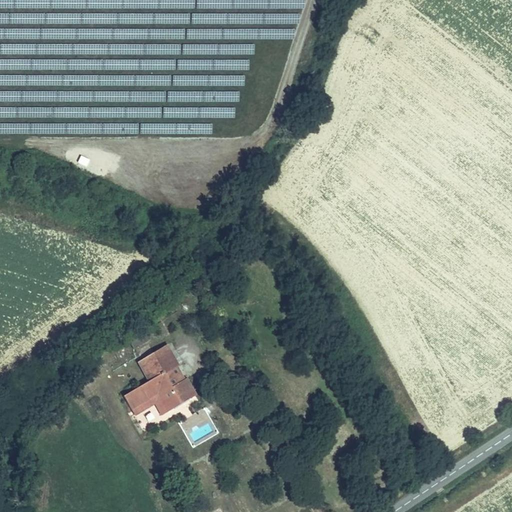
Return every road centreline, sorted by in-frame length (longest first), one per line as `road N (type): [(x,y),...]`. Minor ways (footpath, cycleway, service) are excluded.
road 1 (unknown): [(10,511),(10,428),(22,375),(62,328),(223,191),(257,143),(313,0)]
road 2 (unknown): [(312,511),(250,402),(219,396),(182,339)]
road 3 (tertiary): [(511,432),(392,511)]
